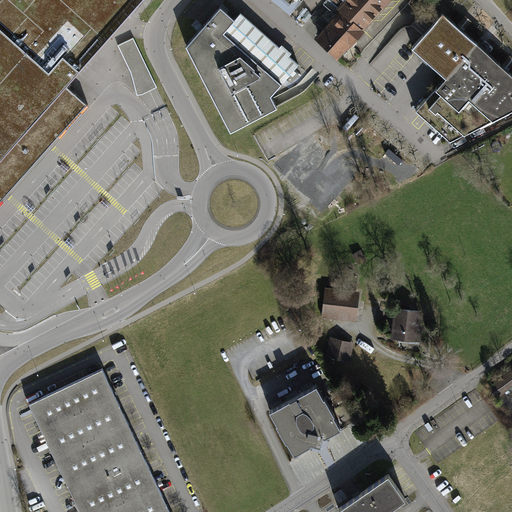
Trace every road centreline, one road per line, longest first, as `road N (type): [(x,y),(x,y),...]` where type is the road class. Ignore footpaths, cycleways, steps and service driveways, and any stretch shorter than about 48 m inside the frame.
road 1 (residential): [(511,347),(278,511)]
road 2 (unclassified): [(0,370),(153,286),(213,230)]
road 3 (residential): [(216,174),(154,44),(174,0)]
road 4 (unknown): [(234,0),(214,31),(280,91),(304,91),(329,63)]
road 5 (residential): [(213,230),(242,235),(259,223),(265,204),(249,175),(216,174)]
